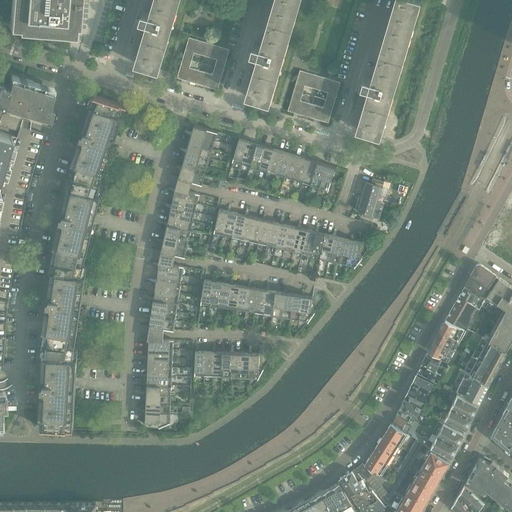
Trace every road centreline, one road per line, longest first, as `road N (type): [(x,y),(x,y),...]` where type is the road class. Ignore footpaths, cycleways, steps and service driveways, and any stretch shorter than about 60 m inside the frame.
road 1 (residential): [(252,511),(318,479),(372,426),(475,246)]
road 2 (residential): [(20,409),(21,308),(77,67)]
road 3 (residential): [(366,225),(159,178)]
road 4 (residential): [(318,281),(142,253)]
road 5 (residential): [(335,146),(375,9)]
road 6 (residential): [(131,331),(268,338)]
